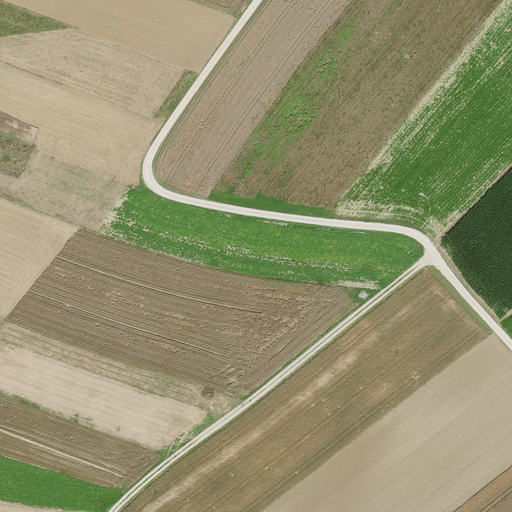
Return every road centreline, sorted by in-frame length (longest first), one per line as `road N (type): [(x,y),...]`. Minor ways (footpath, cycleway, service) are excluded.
road 1 (track): [(415,237),(189,200),(146,178),(148,155),(258,0)]
road 2 (track): [(432,258),(112,511)]
road 3 (track): [(415,237),(288,0)]
road 4 (track): [(511,351),(415,237)]
